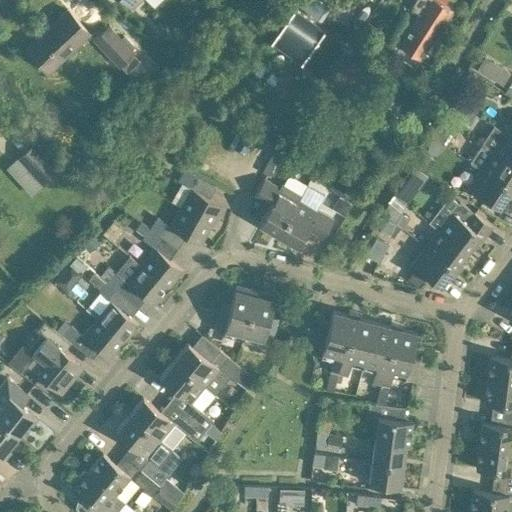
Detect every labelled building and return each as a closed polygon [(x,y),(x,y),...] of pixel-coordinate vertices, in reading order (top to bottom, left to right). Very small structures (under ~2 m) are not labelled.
[(303,45),(330,7),(319,0),(300,0),(271,42),(290,56),(299,43),(303,45)] [(426,0),(398,44),(420,58),(452,8),(441,2),(442,0),(426,0)] [(48,70),(89,32),(67,9),(26,47),(48,70)] [(109,23),(93,39),(118,66),(121,64),(128,72),(141,60),(139,58),(146,51),(118,21),(112,27),(109,23)] [(348,96),(367,69),(348,56),(330,84),(348,96)] [(492,63),(485,74),(502,85),(509,73),(492,63)] [(456,99),(465,105),(471,95),(462,89),(456,99)] [(458,117),(465,105),(456,99),(449,112),(458,117)] [(494,125),(482,143),(511,162),(511,136),(505,131),(494,125)] [(433,138),(442,143),(449,132),(440,127),(433,138)] [(436,155),(442,143),(433,138),(427,149),(436,155)] [(511,162),(482,143),(470,162),(481,168),(511,187),(511,185),(511,162)] [(31,145),(15,159),(40,186),(55,172),(31,145)] [(272,174),(285,151),(274,146),(260,170),(265,173),(272,174)] [(183,168),(176,179),(187,185),(194,174),(183,168)] [(499,206),(511,187),(481,168),(469,186),(499,206)] [(277,234),(298,199),(279,189),(280,187),(264,177),(253,196),(264,203),(268,195),(273,198),(258,222),(277,234)] [(191,189),(181,207),(211,224),(222,204),(209,197),(192,187),(191,189)] [(298,199),(277,234),(297,245),(311,220),(315,223),(311,231),(322,237),(333,218),(317,209),(316,210),(298,199)] [(452,211),(439,228),(467,250),(480,234),(483,236),(492,226),(461,202),(454,212),(452,211)] [(387,218),(396,223),(402,212),(393,206),(387,218)] [(200,243),(211,224),(181,207),(170,226),(200,243)] [(157,217),(150,227),(159,233),(166,223),(157,217)] [(151,244),(160,234),(137,218),(136,219),(140,222),(135,229),(143,235),(142,237),(151,244)] [(389,234),(396,223),(387,218),(380,229),(389,234)] [(112,221),(102,233),(112,242),(122,230),(112,221)] [(453,267),(467,250),(439,228),(425,246),(453,267)] [(92,233),(81,243),(89,252),(100,242),(92,233)] [(366,254),(378,261),(388,243),(376,236),(366,254)] [(440,285),(453,267),(425,246),(412,263),(440,285)] [(141,264),(168,286),(182,269),(155,247),(141,264)] [(141,264),(127,281),(146,297),(154,303),(168,286),(141,264)] [(116,288),(100,276),(93,270),(85,279),(99,291),(85,307),(96,317),(124,340),(138,323),(107,298),(116,288)] [(272,337),(275,326),(278,317),(270,315),(275,295),(259,291),(255,307),(247,305),(251,288),(235,284),(230,305),(222,303),(216,326),(224,328),(222,334),(262,344),(263,338),(271,341),(272,337)] [(384,404),(389,385),(393,369),(405,372),(404,378),(413,380),(422,346),(414,344),(417,332),(399,327),(395,343),(393,347),(387,345),(387,341),(391,325),(357,316),(353,332),(351,336),(346,334),(345,330),(349,314),(332,310),(329,322),(321,319),(313,348),(321,350),(320,356),(333,359),(328,379),(323,378),(321,388),(333,391),(337,372),(347,374),(350,364),(374,370),(372,381),(381,383),(376,403),(384,404)] [(110,357),(124,340),(96,317),(82,334),(110,357)] [(71,341),(61,333),(44,319),(36,329),(40,333),(28,348),(35,354),(27,364),(45,379),(60,392),(82,366),(66,353),(63,350),(71,341)] [(61,333),(71,341),(78,332),(68,324),(61,333)] [(220,349),(210,360),(188,342),(173,359),(204,384),(215,393),(230,375),(246,387),(254,377),(220,349)] [(511,345),(510,357),(491,355),(488,378),(511,381),(511,345)] [(201,410),(215,393),(204,384),(173,359),(159,376),(194,404),(185,414),(204,430),(213,419),(201,410)] [(0,420),(18,435),(28,422),(31,425),(37,417),(21,404),(29,395),(7,377),(0,385),(0,420)] [(511,381),(488,378),(485,401),(492,402),(511,405),(511,381)] [(176,425),(173,423),(174,422),(158,409),(143,397),(129,414),(171,448),(184,431),(195,441),(204,430),(185,414),(176,425)] [(170,448),(171,448),(129,414),(115,431),(149,459),(141,468),(159,483),(167,474),(158,466),(172,450),(170,448)] [(378,416),(374,438),(409,443),(412,420),(378,416)] [(317,431),(328,432),(330,420),(319,419),(317,431)] [(0,454),(4,458),(10,450),(7,448),(18,435),(0,420),(0,454)] [(511,425),(502,424),(489,422),(482,421),(479,444),(511,448),(511,425)] [(326,444),(328,432),(317,431),(315,442),(326,444)] [(409,444),(409,443),(374,438),(372,460),(403,464),(405,443),(409,444)] [(511,448),(479,444),(476,468),(510,472),(511,470),(511,469),(511,448)] [(137,485),(127,477),(130,475),(103,453),(88,470),(124,500),(137,485)] [(338,456),(313,453),(311,464),(323,466),(323,468),(337,469),(338,456)] [(400,486),(403,464),(372,460),(369,482),(400,486)] [(158,484),(159,483),(141,468),(132,479),(153,495),(170,509),(178,500),(158,484)] [(88,470),(87,472),(84,470),(76,480),(79,482),(73,489),(101,511),(115,511),(123,503),(122,503),(124,500),(88,470)] [(244,497),(256,497),(256,485),(244,485),(244,497)] [(256,485),(256,497),(268,497),(267,485),(256,485)] [(511,511),(511,499),(507,499),(508,493),(473,488),(470,511),(472,511),(511,511)] [(367,505),(368,494),(357,492),(355,503),(367,505)] [(379,506),(380,496),(380,495),(368,494),(367,505),(379,506)]
